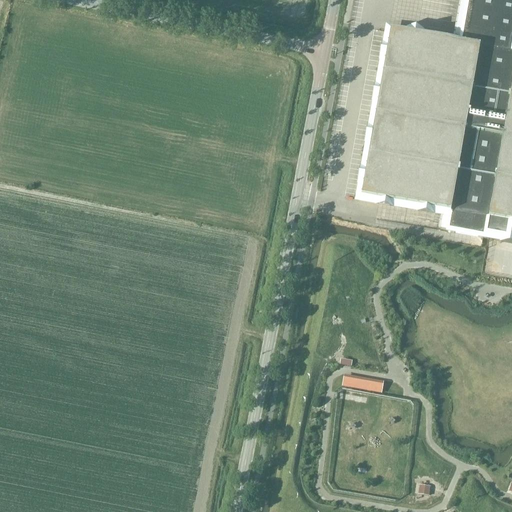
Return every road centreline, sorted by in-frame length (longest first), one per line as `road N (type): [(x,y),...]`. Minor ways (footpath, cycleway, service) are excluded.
road 1 (tertiary): [(236,511),(324,52)]
road 2 (tertiary): [(324,52),(68,0)]
